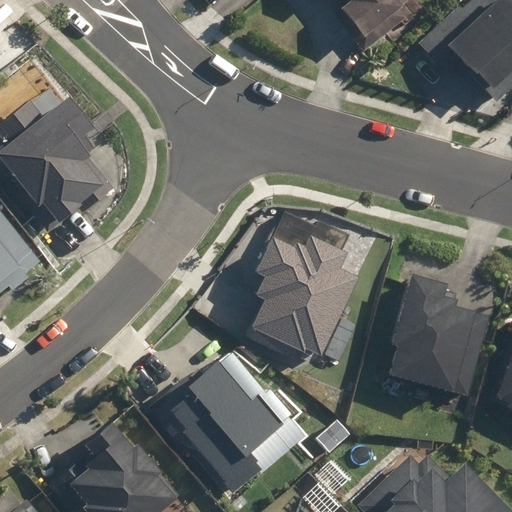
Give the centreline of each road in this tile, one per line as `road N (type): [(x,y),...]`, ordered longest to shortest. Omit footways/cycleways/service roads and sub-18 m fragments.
road 1 (residential): [(0,397),(122,294),(164,243),(228,119)]
road 2 (residential): [(511,190),(228,119)]
road 3 (residential): [(228,119),(120,0)]
